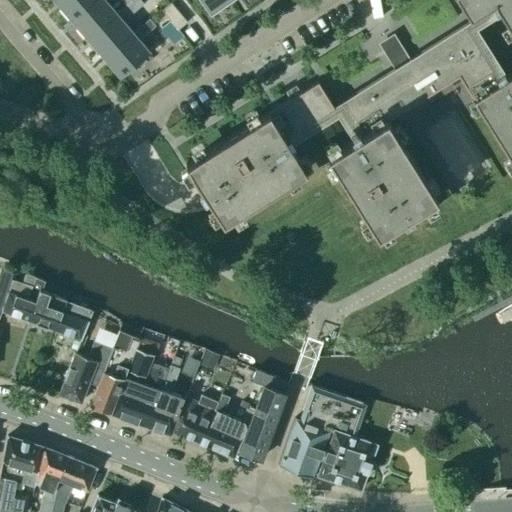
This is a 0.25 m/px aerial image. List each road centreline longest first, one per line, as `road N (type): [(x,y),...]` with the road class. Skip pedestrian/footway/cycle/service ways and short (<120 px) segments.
road 1 (tertiary): [(254,505),(3,409)]
road 2 (unclassified): [(128,136),(341,0)]
road 3 (residential): [(80,136),(70,103),(0,18)]
